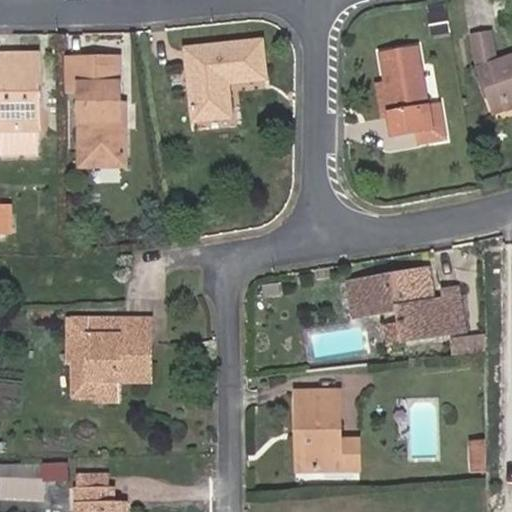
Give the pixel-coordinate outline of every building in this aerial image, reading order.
[(448,24),(445,8),(430,11),(433,27),(448,24)] [(511,62),(500,67),(494,35),(480,37),(486,73),(497,101),(508,97),(511,107),(511,62)] [(265,43),(187,50),(192,122),(230,119),(229,85),(268,81),(265,43)] [(419,48),(383,55),(397,137),(423,134),(425,143),(451,139),(446,110),(430,113),(419,48)] [(40,52),(0,53),(2,129),(39,128),(40,52)] [(119,57),(96,58),(96,67),(120,67),(119,57)] [(96,67),(96,58),(71,59),(71,91),(83,91),(85,148),(103,148),(103,165),(130,163),(129,125),(122,126),(121,100),(120,67),(96,67)] [(128,99),(121,100),(122,126),(129,125),(128,99)] [(40,153),(39,128),(2,129),(2,154),(40,153)] [(103,148),(85,148),(86,166),(103,165),(103,148)] [(12,207),(0,207),(0,233),(12,233),(12,207)] [(422,272),(350,286),(356,317),(397,310),(403,341),(463,332),(456,291),(445,293),(446,300),(434,302),(430,288),(425,287),(422,272)] [(122,343),(148,342),(147,324),(122,325),(122,343)] [(94,382),(94,401),(117,400),(118,382),(148,380),(148,342),(122,343),(122,325),(85,326),(64,327),(64,343),(65,369),(85,368),(87,382),(94,382)] [(487,353),(487,338),(453,341),(455,356),(487,353)] [(66,402),(94,401),(94,382),(87,382),(85,368),(65,369),(66,402)] [(301,395),(302,430),(308,431),(308,469),(364,469),(363,440),(343,439),(341,395),(301,395)] [(489,442),(475,442),(476,471),(490,471),(489,442)] [(68,482),(68,462),(48,463),(48,483),(68,482)] [(77,478),(77,511),(119,511),(119,505),(113,505),(113,490),(107,490),(87,490),(86,478),(77,478)] [(86,478),(87,490),(107,490),(106,478),(86,478)]
